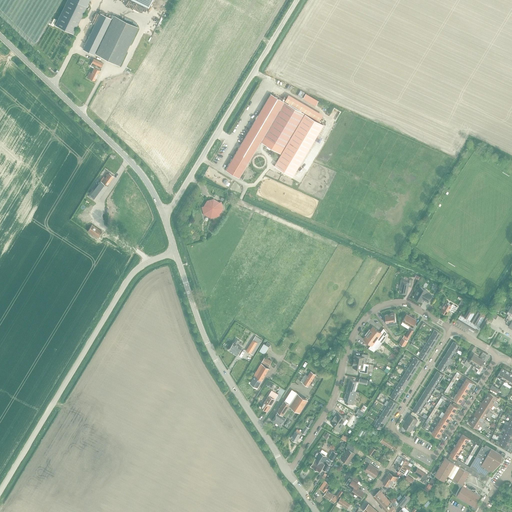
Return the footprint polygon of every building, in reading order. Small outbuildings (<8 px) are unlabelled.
[(66,0),(55,25),(73,33),(89,0),(66,0)] [(136,0),(164,14),(170,0),(136,0)] [(114,16),(113,19),(100,13),(83,49),(94,54),(95,52),(119,64),(137,27),(114,16)] [(90,72),(88,77),(89,77),(89,78),(95,80),(100,70),(99,69),(101,66),(102,63),(94,58),(92,62),(90,65),(94,67),(91,73),(90,72)] [(318,103),(321,99),(309,91),(306,96),(318,103)] [(284,102),(270,94),(225,170),(239,178),(270,126),(262,140),(281,152),(304,113),(285,102),(272,124),(271,123),(284,102)] [(305,114),(274,166),(292,177),(323,125),(305,114)] [(107,171),(101,180),(107,184),(114,176),(107,171)] [(94,194),(100,197),(106,187),(100,184),(94,194)] [(207,201),(204,206),(206,212),(211,215),(217,214),(220,208),(218,202),(213,199),(207,201)] [(88,231),(98,237),(102,231),(92,225),(88,231)] [(399,292),(407,293),(408,286),(409,286),(411,286),(411,287),(413,280),(410,279),(409,282),(401,281),(399,292)] [(414,297),(421,301),(423,298),(425,299),(424,300),(425,300),(427,301),(428,302),(432,295),(427,292),(427,291),(420,287),(414,297)] [(452,303),(451,305),(446,302),(441,310),(447,314),(449,309),(454,312),(457,307),(452,303)] [(483,326),(489,316),(470,305),(465,314),(461,312),(457,320),(471,329),(471,330),(474,332),(476,327),(482,331),(484,327),(483,326)] [(395,313),(389,313),(389,314),(385,315),(385,318),(383,320),(387,325),(389,325),(389,322),(396,321),(395,313)] [(406,314),(402,321),(412,327),(416,320),(406,314)] [(373,326),(368,332),(380,341),(383,337),(382,337),(384,335),(386,336),(388,333),(384,328),(383,329),(381,331),(380,332),(373,326)] [(430,336),(437,340),(441,334),(435,330),(430,336)] [(380,341),(368,332),(363,339),(371,344),(371,345),(369,347),(369,348),(374,351),(376,348),(375,347),(376,345),(380,341)] [(433,347),(437,340),(430,336),(426,342),(433,347)] [(229,349),(237,355),(242,348),(237,345),(239,341),(236,339),(229,349)] [(246,350),(251,353),(257,343),(253,340),(246,350)] [(449,348),(456,352),(460,345),(454,341),(449,348)] [(429,353),(433,347),(426,342),(422,349),(429,353)] [(259,351),(265,354),(269,347),(264,344),(259,351)] [(452,358),(456,352),(449,348),(445,354),(452,358)] [(425,360),(429,353),(422,349),(418,355),(425,360)] [(355,355),(354,361),(364,363),(366,364),(367,358),(368,358),(368,355),(363,354),(362,357),(355,355)] [(448,365),(452,358),(445,354),(441,360),(448,365)] [(474,364),(479,357),(474,354),(470,359),(468,358),(465,356),(462,360),(465,362),(464,364),(469,367),(471,363),(474,364)] [(262,362),(269,366),(272,361),(265,357),(262,362)] [(411,364),(418,368),(422,361),(415,357),(411,364)] [(479,357),(474,364),(477,366),(476,368),(478,369),(477,372),(479,373),(481,371),(484,373),(486,369),(483,368),(480,366),(484,360),(479,357)] [(444,371),(448,365),(441,360),(437,367),(444,371)] [(354,361),(353,367),(360,369),(359,372),(365,373),(367,373),(369,364),(366,364),(364,363),(354,361)] [(251,383),(258,387),(269,368),(261,363),(254,375),(255,376),(251,383)] [(414,374),(418,368),(411,364),(407,370),(414,374)] [(505,381),(510,373),(502,368),(497,377),(505,381)] [(409,381),(414,374),(407,370),(403,376),(409,381)] [(303,383),(308,387),(316,374),(311,371),(308,375),(305,374),(301,380),(304,382),(303,383)] [(433,377),(440,382),(444,375),(437,371),(433,377)] [(405,387),(409,381),(403,376),(399,383),(405,387)] [(436,388),(440,382),(433,377),(429,384),(436,388)] [(463,383),(470,387),(473,382),(466,378),(463,383)] [(350,379),(348,389),(354,391),(357,381),(350,379)] [(401,393),(405,387),(399,383),(395,389),(401,393)] [(467,392),(470,387),(463,383),(460,388),(467,392)] [(432,394),(436,388),(429,384),(425,390),(432,394)] [(464,397),(467,392),(460,388),(457,393),(464,397)] [(292,406),(300,411),(307,400),(298,394),(299,393),(292,389),(277,412),(278,412),(272,421),(280,426),(285,418),(283,417),(284,416),(283,415),(288,407),(291,408),(292,406)] [(348,389),(345,399),(346,399),(345,402),(353,405),(357,392),(354,391),(348,389)] [(397,400),(401,393),(395,389),(391,396),(397,400)] [(268,395),(260,407),(266,411),(267,409),(268,410),(276,397),(278,394),(271,390),(268,395)] [(428,401),(432,394),(425,390),(421,397),(428,401)] [(486,397),(498,405),(500,403),(496,401),(498,398),(489,392),(486,397)] [(460,403),(464,397),(457,393),(454,398),(460,403)] [(424,407),(428,401),(421,397),(417,403),(424,407)] [(497,408),(498,405),(486,397),(482,403),(491,408),(493,405),(497,408)] [(386,406),(393,410),(397,404),(391,399),(386,406)] [(419,414),(424,407),(417,403),(413,410),(419,414)] [(448,408),(454,412),(458,407),(451,403),(448,408)] [(489,411),(491,408),(482,403),(479,408),(492,416),(493,414),(489,411)] [(389,417),(393,410),(386,406),(382,412),(389,417)] [(451,417),(454,412),(448,408),(445,413),(451,417)] [(490,418),(492,416),(479,408),(476,413),(485,419),(487,415),(490,418)] [(338,412),(334,417),(342,423),(346,418),(348,420),(350,418),(345,414),(344,417),(338,412)] [(385,423),(389,417),(382,412),(378,419),(385,423)] [(448,422),(451,417),(445,413),(441,418),(448,422)] [(483,422),(485,419),(476,413),(473,418),(485,426),(487,424),(483,422)] [(402,426),(411,431),(418,420),(409,415),(402,426)] [(334,417),(330,422),(337,427),(335,429),(340,432),(342,430),(341,429),(344,425),(342,423),(334,417)] [(445,427),(448,422),(441,418),(438,423),(445,427)] [(484,428),(485,426),(473,418),(469,423),(478,429),(480,426),(484,428)] [(302,432),(306,435),(314,421),(311,419),(309,422),(310,423),(307,427),(306,425),(302,431),(301,430),(300,431),(297,429),(296,431),(291,439),(297,442),(301,434),(300,434),(302,432)] [(381,429),(385,423),(378,419),(374,425),(381,429)] [(428,423),(426,426),(433,431),(432,433),(439,437),(442,432),(435,428),(428,423)] [(442,432),(445,427),(438,423),(435,428),(442,432)] [(502,428),(502,430),(505,431),(511,434),(511,426),(508,425),(506,429),(502,428)] [(499,434),(499,436),(502,438),(511,442),(511,439),(511,434),(505,431),(503,436),(499,434)] [(459,439),(466,443),(469,438),(463,434),(459,439)] [(395,441),(394,442),(384,435),(381,441),(395,450),(399,444),(395,441)] [(496,441),(495,443),(508,449),(511,442),(502,438),(500,442),(496,441)] [(463,448),(466,443),(459,439),(456,444),(463,448)] [(460,453),(463,448),(456,444),(453,449),(460,453)] [(472,473),(471,473),(473,474),(476,473),(476,472),(483,476),(485,476),(487,475),(490,470),(493,471),(501,461),(502,456),(504,457),(505,457),(505,456),(505,455),(506,454),(505,454),(502,452),(501,454),(486,445),(484,447),(482,446),(470,467),(474,469),(472,473)] [(368,452),(373,455),(377,450),(372,446),(368,452)] [(341,458),(348,463),(355,453),(348,449),(341,458)] [(456,459),(460,453),(453,449),(450,454),(450,455),(456,459)] [(317,457),(311,466),(320,471),(325,464),(323,463),(325,460),(327,462),(322,469),(326,471),(331,464),(330,464),(333,460),(338,453),(334,451),(333,452),(332,451),(329,456),(330,457),(329,458),(327,457),(320,452),(319,454),(318,453),(317,453),(316,455),(316,457),(317,457)] [(470,467),(456,459),(450,455),(448,459),(445,457),(435,475),(445,480),(447,476),(449,477),(448,479),(451,480),(452,479),(458,483),(460,487),(456,494),(456,495),(473,505),(471,508),(476,511),(478,507),(476,507),(478,503),(476,502),(480,495),(477,493),(478,492),(477,491),(477,490),(476,490),(476,489),(475,489),(474,489),(473,489),(472,490),(466,486),(466,485),(465,485),(466,484),(465,483),(465,482),(465,481),(464,480),(468,475),(469,475),(470,474),(471,474),(471,473),(472,473),(474,469),(470,467)] [(399,464),(407,468),(409,470),(413,464),(403,458),(399,464)] [(369,463),(365,470),(368,473),(372,475),(375,477),(379,470),(369,463)] [(403,474),(407,468),(399,464),(396,470),(403,474)] [(415,472),(422,477),(424,472),(418,468),(415,472)] [(396,481),(398,477),(390,472),(388,475),(383,483),(390,487),(394,480),(396,481)] [(405,479),(411,483),(414,478),(407,474),(405,479)] [(355,497),(359,499),(363,492),(358,489),(360,487),(358,486),(359,484),(357,482),(359,479),(354,476),(352,479),(352,480),(348,486),(353,489),(354,490),(352,493),(356,496),(355,497)] [(325,480),(319,488),(325,492),(323,496),(334,503),(338,497),(339,495),(340,496),(343,491),(341,490),(338,494),(337,495),(335,493),(328,488),(331,485),(325,480)] [(384,508),(391,503),(391,502),(380,489),(373,495),(384,508)] [(403,507),(411,497),(407,495),(406,496),(405,495),(399,503),(403,507)] [(338,502),(347,509),(351,504),(341,498),(338,502)] [(378,511),(369,503),(363,510),(365,511),(378,511)] [(391,503),(384,508),(387,511),(393,511),(394,511),(396,509),(391,503)]
